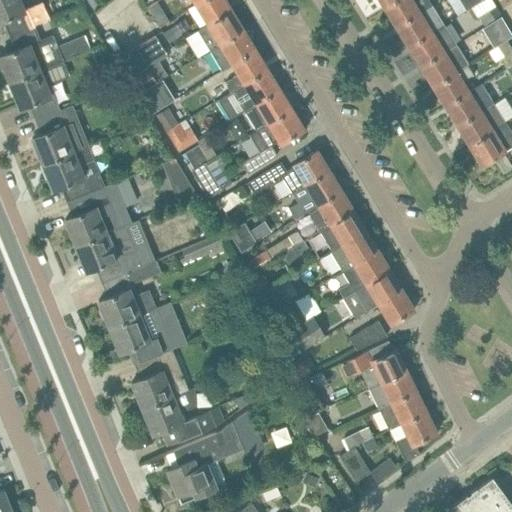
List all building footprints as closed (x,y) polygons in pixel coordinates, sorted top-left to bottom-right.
[(23,0),(0,0),(0,20),(3,19),(9,35),(23,29),(33,25),(49,18),(43,2),(26,8),(23,0)] [(158,25),(168,21),(157,0),(156,0),(147,6),(158,25)] [(226,0),(201,0),(195,4),(188,9),(200,28),(232,9),(226,0)] [(396,27),(431,4),(428,0),(393,0),(383,6),(396,27)] [(482,0),(459,0),(466,10),(482,0)] [(408,46),(443,24),(431,4),(396,27),(408,46)] [(501,16),(502,15),(496,6),(479,16),(485,26),(495,19),(495,20),(501,16)] [(200,28),(197,29),(209,51),(244,29),(232,9),(200,28)] [(485,26),(481,28),(487,38),(491,35),(501,29),(507,26),(501,16),(495,20),(495,19),(485,26)] [(443,51),(455,43),(443,24),(408,46),(420,66),(443,52),(443,51)] [(23,29),(9,35),(15,49),(0,55),(0,58),(10,83),(32,73),(42,69),(63,60),(53,34),(38,39),(33,25),(23,29)] [(231,65),(257,49),(244,29),(209,51),(222,71),(231,65)] [(83,34),(71,39),(76,53),(89,48),(83,34)] [(159,60),(166,55),(154,35),(144,41),(157,61),(159,60)] [(511,47),(507,40),(489,51),(496,61),(500,58),(506,68),(511,64),(511,47)] [(146,68),(157,61),(144,41),(133,47),(146,68)] [(136,74),(146,68),(133,47),(123,54),(136,74)] [(237,74),(225,81),(231,91),(243,84),(269,69),(257,49),(231,65),(237,74)] [(455,71),(443,52),(420,66),(433,86),(455,71)] [(127,80),(136,74),(123,54),(114,59),(127,80)] [(146,68),(136,74),(127,80),(135,94),(168,74),(159,60),(157,61),(146,68)] [(468,63),(455,71),(433,86),(445,106),(468,91),(462,82),(474,73),(468,63)] [(32,73),(10,83),(20,107),(29,104),(35,119),(58,110),(42,69),(32,73)] [(269,69),(243,84),(248,92),(238,99),(244,110),(258,102),(281,89),(269,69)] [(494,103),(481,83),(468,91),(445,106),(457,126),(494,103)] [(293,108),(281,89),(258,102),(244,110),(257,130),(270,122),(293,108)] [(469,146),(506,123),(494,103),(457,126),(469,146)] [(181,110),(173,114),(169,107),(156,115),(167,131),(186,119),(181,110)] [(257,148),(260,151),(241,163),(247,172),(277,154),(271,145),(279,140),(281,143),(305,128),(293,108),(270,122),(257,130),(263,141),(259,143),(257,148)] [(58,110),(35,119),(41,133),(32,137),(43,164),(75,151),(75,150),(58,110)] [(186,119),(167,131),(175,145),(194,133),(186,119)] [(511,145),(511,132),(508,125),(506,123),(469,146),(481,165),(511,145)] [(191,170),(216,155),(205,135),(179,152),(191,170)] [(75,151),(43,164),(53,189),(62,185),(68,200),(105,185),(104,184),(88,144),(75,150),(75,151)] [(252,179),(246,183),(254,196),(283,178),(292,192),(330,170),(317,149),(293,163),(294,165),(286,170),(281,161),(264,172),(252,179)] [(174,157),(162,162),(169,180),(184,173),(174,157)] [(222,189),(205,162),(191,171),(208,198),(222,189)] [(298,202),(289,207),(295,217),(307,210),(308,211),(343,190),(330,170),(292,192),(298,202)] [(105,185),(68,200),(74,215),(65,218),(76,245),(86,241),(108,232),(108,231),(132,222),(115,180),(104,184),(105,185)] [(225,210),(248,196),(241,185),(218,199),(225,210)] [(320,231),(354,210),(343,190),(308,211),(320,231)] [(332,250),(367,229),(354,210),(320,231),(332,250)] [(86,241),(76,245),(86,270),(95,267),(101,282),(156,259),(139,219),(132,222),(108,231),(108,232),(86,241)] [(257,243),(244,222),(228,231),(241,253),(257,243)] [(343,271),(378,249),(367,229),(332,250),(331,251),(343,271)] [(246,262),(252,270),(282,252),(283,254),(304,241),(297,230),(287,236),(246,262)] [(219,233),(182,249),(183,251),(178,252),(181,262),(186,260),(187,261),(223,245),(219,233)] [(283,254),(288,262),(310,249),(304,241),(283,254)] [(343,271),(349,281),(338,288),(344,297),(391,269),(378,249),(343,271)] [(156,259),(101,282),(107,296),(98,300),(109,326),(155,306),(149,290),(137,295),(133,283),(161,271),(156,259)] [(356,317),(378,304),(403,289),(391,269),(344,297),(356,317)] [(289,303),(276,283),(258,295),(270,315),(277,311),(289,303)] [(403,289),(378,304),(380,307),(390,323),(415,308),(403,289)] [(309,290),(295,298),(305,317),(320,309),(309,290)] [(283,321),(301,310),(295,299),(289,303),(277,311),(283,321)] [(109,326),(119,351),(128,348),(134,362),(172,347),(189,340),(172,300),(155,306),(109,326)] [(325,335),(313,315),(288,330),(300,350),(325,335)] [(357,349),(388,335),(378,319),(349,337),(357,349)] [(274,353),(287,347),(283,340),(271,346),(274,353)] [(172,347),(134,362),(140,378),(131,381),(142,407),(150,403),(188,388),(172,347)] [(407,369),(396,347),(378,356),(374,347),(341,363),(349,379),(362,373),(369,388),(398,374),(407,369)] [(282,375),(296,369),(288,352),(274,358),(282,375)] [(407,369),(398,374),(369,388),(379,409),(417,390),(407,369)] [(188,388),(150,403),(142,407),(152,433),(160,430),(161,429),(167,444),(175,441),(186,437),(215,425),(208,410),(185,419),(182,413),(196,408),(195,397),(194,386),(188,388)] [(417,390),(379,409),(389,428),(401,423),(427,411),(417,390)] [(251,394),(236,399),(240,410),(254,400),(251,394)] [(342,401),(347,411),(358,405),(353,395),(342,401)] [(236,431),(253,423),(247,409),(232,420),(219,430),(210,434),(199,438),(180,446),(173,448),(174,450),(165,453),(171,467),(167,469),(177,495),(185,492),(192,489),(195,497),(214,489),(216,488),(226,484),(216,461),(244,450),(236,431)] [(313,436),(328,428),(319,410),(302,419),(313,436)] [(427,411),(401,423),(407,435),(395,440),(405,460),(420,453),(415,443),(437,432),(427,411)] [(374,437),(369,425),(343,437),(349,449),(354,447),(354,446),(363,442),(374,437)] [(363,442),(368,452),(379,447),(374,437),(363,442)] [(370,471),(354,447),(349,449),(339,455),(355,480),(370,471)] [(379,476),(396,466),(391,457),(374,467),(379,476)] [(278,483),(273,469),(255,477),(260,490),(278,483)] [(511,511),(511,503),(492,476),(477,487),(476,486),(470,490),(471,491),(467,494),(467,493),(465,494),(466,495),(450,506),(454,511),(511,511)] [(0,490),(0,511),(13,511),(4,489),(0,490)] [(259,511),(251,501),(235,511),(259,511)]
